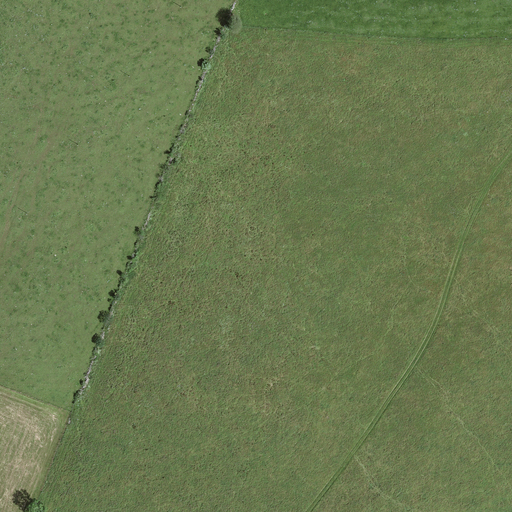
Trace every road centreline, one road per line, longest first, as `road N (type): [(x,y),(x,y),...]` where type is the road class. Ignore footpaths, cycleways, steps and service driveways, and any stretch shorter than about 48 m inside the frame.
road 1 (track): [(511,152),(478,207),(417,359),(307,511)]
road 2 (track): [(49,90),(0,252)]
